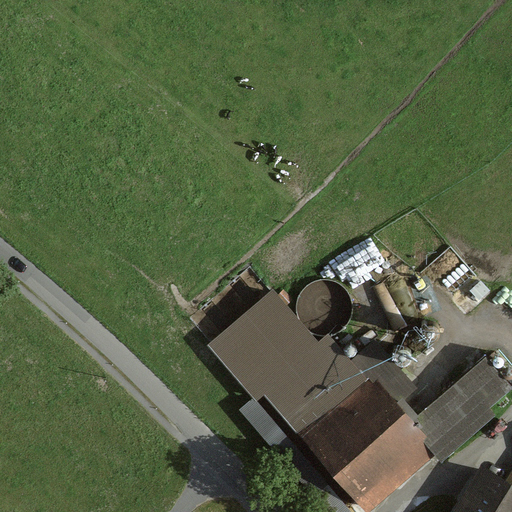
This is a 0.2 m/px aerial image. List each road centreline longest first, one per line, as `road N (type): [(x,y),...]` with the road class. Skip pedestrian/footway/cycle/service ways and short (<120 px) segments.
road 1 (tertiary): [(223,463),(102,339),(0,252)]
road 2 (track): [(404,511),(511,419)]
